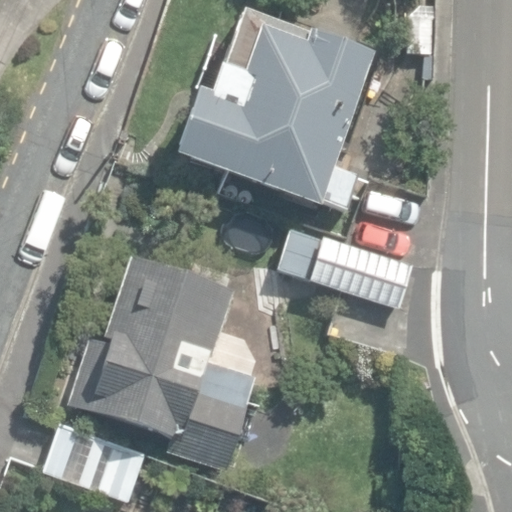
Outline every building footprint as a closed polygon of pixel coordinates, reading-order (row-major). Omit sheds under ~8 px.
[(318,204),(344,213),(357,177),(330,168),(370,55),(240,10),(220,69),(215,67),(205,96),(191,91),(168,159),(316,211),(318,204)] [(405,16),(406,56),(430,56),(430,16),(405,16)] [(304,284),(398,311),(412,265),(290,231),(278,271),(305,279),(304,284)] [(176,451),(223,466),(241,409),(258,415),(264,398),(201,378),(229,291),(129,259),(103,341),(89,336),(66,407),(179,442),(176,451)] [(39,471),(116,501),(134,456),(57,426),(39,471)]
